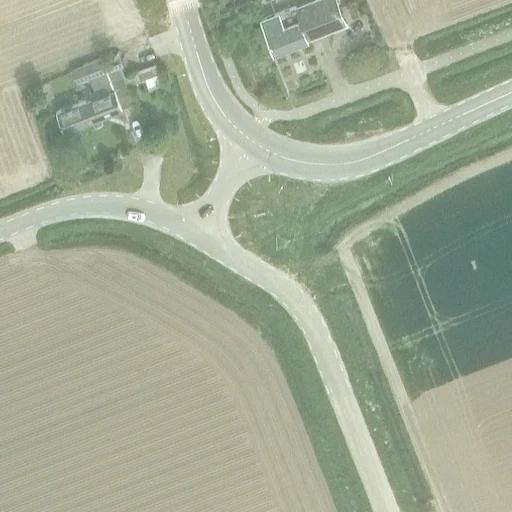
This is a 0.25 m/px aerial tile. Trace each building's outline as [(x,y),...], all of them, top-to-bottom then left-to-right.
[(136,0),(146,27),(169,19),(162,0),(136,0)] [(338,0),(310,0),(262,18),(274,50),(347,22),(338,0)] [(107,60),(113,78),(125,74),(119,56),(107,60)] [(90,96),(56,110),(64,131),(122,108),(107,70),(103,69),(98,57),(82,63),(87,77),(90,76),(94,88),(88,90),(90,96)] [(42,88),(32,92),(36,102),(42,100),(44,94),(42,88)]
